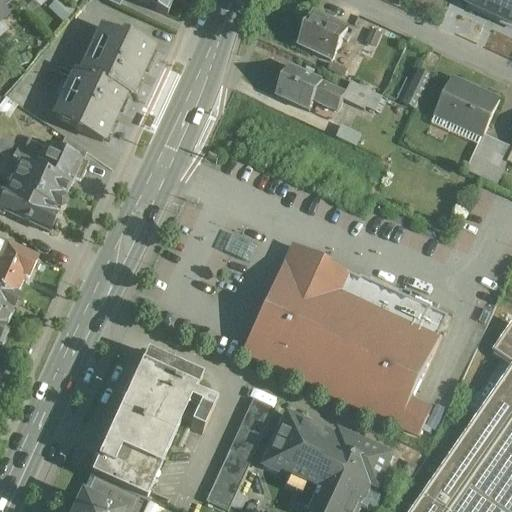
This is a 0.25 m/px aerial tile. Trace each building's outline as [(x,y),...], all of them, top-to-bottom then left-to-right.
[(13,4),(9,0),(0,0),(0,10),(2,13),(13,4)] [(123,0),(98,0),(119,10),(123,0)] [(132,0),(133,0),(156,11),(155,13),(167,18),(172,6),(170,6),(173,0),(132,0)] [(511,0),(469,0),(467,6),(511,27),(511,0)] [(49,10),(64,23),(72,14),(58,1),(49,10)] [(346,31),(314,16),(313,17),(308,18),(305,26),(307,30),(299,47),(332,62),(335,56),(342,41),(346,43),(349,37),(344,35),(346,31)] [(151,50),(124,38),(123,39),(103,30),(82,76),(76,73),(76,74),(129,99),(151,50)] [(360,58),(342,50),(339,58),(335,56),(332,62),(329,68),(351,77),(360,58)] [(322,83),(289,68),(276,98),(309,113),(313,103),(337,114),(343,102),(346,95),(345,94),(322,84),(322,83)] [(129,99),(76,74),(54,120),(75,130),(74,131),(102,144),(124,97),(129,99)] [(483,95),(451,81),(435,116),(483,138),(499,102),(483,94),(483,95)] [(372,93),(351,83),(345,94),(346,95),(343,102),(364,111),(372,93)] [(423,88),(414,83),(404,105),(413,109),(423,88)] [(149,122),(146,129),(152,132),(155,125),(149,122)] [(360,136),(342,127),(337,139),(355,147),(360,136)] [(487,139),(471,173),(482,178),(489,164),(498,143),(487,139)] [(86,156),(64,141),(58,154),(82,165),(86,156)] [(510,149),(498,143),(489,164),(500,169),(510,149)] [(58,154),(45,148),(39,161),(17,151),(12,162),(19,166),(70,189),(74,181),(79,184),(87,167),(82,165),(58,154)] [(500,169),(489,164),(482,178),(482,179),(493,184),(500,169)] [(70,189),(19,166),(5,196),(0,207),(0,213),(49,236),(56,219),(53,218),(55,213),(59,215),(64,213),(66,208),(64,203),(70,189)] [(36,264),(4,249),(0,257),(0,292),(15,300),(24,279),(28,281),(36,264)] [(305,278),(298,275),(300,270),(287,264),(284,268),(283,267),(241,358),(420,441),(429,420),(408,410),(441,340),(392,318),(399,302),(400,303),(401,301),(334,269),(333,270),(320,264),(310,267),(305,278)] [(15,300),(0,292),(0,309),(12,315),(18,301),(15,300)] [(0,309),(0,347),(2,349),(9,334),(4,331),(12,315),(0,309)] [(511,511),(511,319),(494,347),(511,359),(413,511),(511,511)] [(201,380),(146,355),(89,480),(94,483),(144,506),(151,490),(188,407),(199,412),(189,433),(201,438),(215,408),(192,398),(194,394),(195,395),(201,380)] [(273,414),(252,403),(247,414),(268,424),(273,414)] [(268,424),(247,414),(242,424),(264,434),(268,424)] [(354,451),(335,442),(336,441),(285,418),(273,444),(274,445),(262,471),(277,477),(278,474),(319,492),(309,511),(360,511),(371,489),(379,492),(394,459),(357,443),(354,451)] [(264,434),(242,424),(238,434),(259,444),(264,434)] [(259,444),(238,434),(233,444),(255,455),(259,444)] [(255,455),(233,444),(228,455),(250,465),(255,455)] [(250,465),(228,455),(224,465),(245,475),(250,465)] [(245,475),(224,465),(219,475),(241,485),(245,475)] [(241,485),(219,475),(214,485),(236,495),(241,485)] [(144,506),(94,483),(85,501),(81,499),(74,511),(146,511),(148,508),(144,506)] [(236,495),(214,485),(210,495),(232,505),(236,495)] [(228,511),(232,505),(210,495),(205,506),(217,511),(228,511)]
